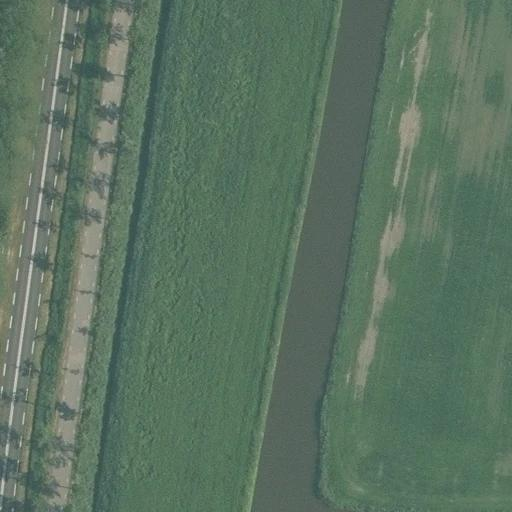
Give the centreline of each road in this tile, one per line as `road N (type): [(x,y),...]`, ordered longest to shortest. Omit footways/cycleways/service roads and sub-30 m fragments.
road 1 (unclassified): [(58,511),(121,0)]
road 2 (primary): [(5,511),(66,0)]
